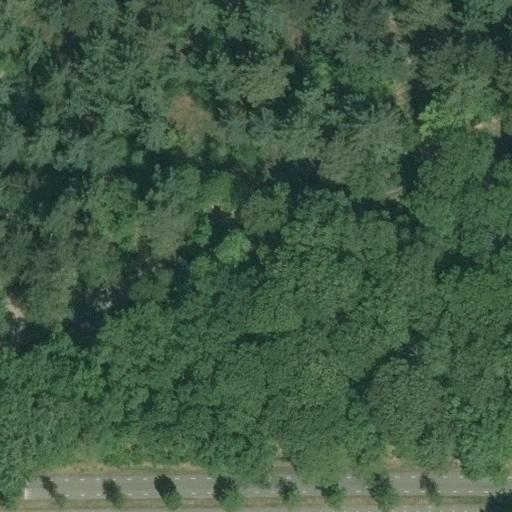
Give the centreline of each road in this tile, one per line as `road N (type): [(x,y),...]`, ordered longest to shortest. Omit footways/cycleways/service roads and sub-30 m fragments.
road 1 (unclassified): [(0,344),(511,139)]
road 2 (tertiary): [(511,482),(0,486)]
road 3 (track): [(440,168),(401,26),(366,0)]
